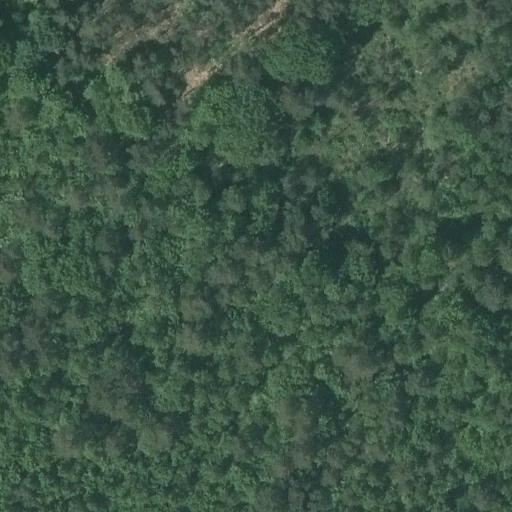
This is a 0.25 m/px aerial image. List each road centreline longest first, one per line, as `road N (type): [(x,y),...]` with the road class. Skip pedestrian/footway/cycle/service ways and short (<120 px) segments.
road 1 (unknown): [(511,288),(123,159),(0,256)]
road 2 (track): [(297,511),(445,264),(511,188)]
